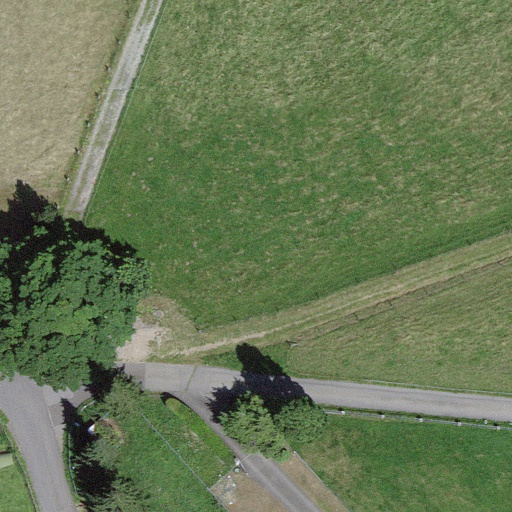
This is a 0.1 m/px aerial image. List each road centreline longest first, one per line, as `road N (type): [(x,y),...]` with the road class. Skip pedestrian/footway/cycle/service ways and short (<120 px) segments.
road 1 (track): [(28,382),(64,223),(141,0)]
road 2 (track): [(177,386),(248,346),(511,248)]
road 3 (residential): [(71,511),(28,382)]
